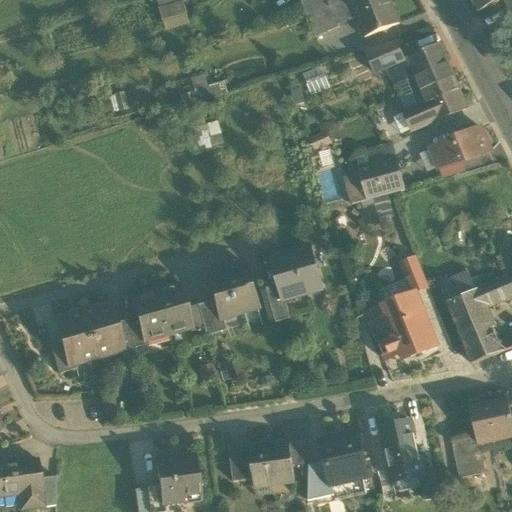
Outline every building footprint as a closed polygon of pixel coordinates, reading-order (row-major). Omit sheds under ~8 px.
[(192,23),(186,0),(155,0),(163,30),(192,23)] [(335,15),(331,6),(328,0),(301,0),(308,15),(316,36),(340,26),(339,25),(335,15)] [(399,23),(389,0),(344,0),(331,6),(335,15),(348,10),(352,20),(356,18),(364,37),(399,23)] [(471,0),(479,15),(506,1),(507,0),(471,0)] [(335,15),(339,25),(352,20),(348,10),(335,15)] [(375,75),(387,70),(387,69),(403,62),(395,43),(366,52),(375,75)] [(417,83),(421,91),(452,78),(440,47),(408,60),(416,79),(409,82),(411,86),(417,83)] [(408,60),(403,62),(387,69),(387,70),(394,88),(409,82),(416,79),(408,60)] [(465,109),(452,78),(421,91),(425,101),(418,103),(421,109),(427,106),(433,122),(465,109)] [(408,114),(414,130),(433,122),(427,106),(421,109),(408,114)] [(431,151),(438,169),(475,159),(488,153),(484,143),(487,142),(481,129),(431,151)] [(359,169),(361,178),(368,202),(391,195),(403,192),(398,174),(394,159),(359,169)] [(354,206),(368,202),(361,178),(348,182),(354,206)] [(279,286),(284,303),(286,302),(307,296),(306,293),(321,289),(310,249),(272,260),(279,286)] [(508,274),(511,271),(511,251),(511,250),(499,256),(508,274)] [(399,265),(412,296),(418,294),(429,290),(416,258),(399,265)] [(214,302),(219,320),(221,319),(219,315),(233,312),(234,315),(259,308),(247,268),(239,270),(239,269),(228,273),(207,279),(214,302)] [(440,285),(447,304),(476,291),(468,273),(440,285)] [(511,276),(478,291),(485,308),(511,296),(511,276)] [(266,290),(276,324),(291,320),(286,302),(284,303),(279,286),(266,290)] [(178,288),(155,294),(167,336),(189,330),(190,330),(184,310),(178,288)] [(478,291),(476,291),(447,304),(472,366),(504,353),(497,337),(485,308),(478,291)] [(145,343),(167,336),(155,294),(132,301),(138,324),(144,343),(145,343)] [(371,327),(385,362),(401,356),(409,353),(412,359),(439,348),(418,294),(412,296),(381,308),(386,321),(372,327),(371,327)] [(214,302),(196,307),(202,330),(205,338),(224,332),(221,319),(219,320),(214,302)] [(109,307),(82,315),(94,357),(119,350),(121,350),(114,326),(109,307)] [(190,334),(202,330),(196,307),(184,310),(190,330),(189,330),(190,334)] [(367,313),(372,327),(386,321),(381,308),(381,307),(367,313)] [(94,359),(94,357),(82,315),(55,323),(61,346),(67,367),(69,367),(94,359)] [(135,358),(133,350),(127,327),(125,322),(114,326),(121,350),(119,350),(123,361),(135,358)] [(138,324),(127,327),(133,350),(146,346),(145,343),(144,343),(138,324)] [(511,330),(497,337),(504,353),(511,349),(511,330)] [(50,349),(57,376),(70,372),(69,367),(67,367),(61,346),(50,349)] [(409,353),(401,356),(404,362),(412,359),(409,353)] [(477,440),(480,454),(511,446),(511,420),(508,401),(470,410),(477,440)] [(411,422),(380,429),(393,484),(397,483),(419,478),(423,477),(411,422)] [(326,463),(333,489),(368,480),(356,435),(321,444),(326,463)] [(453,446),(460,474),(483,469),(480,454),(477,440),(453,446)] [(290,444),(293,468),(305,466),(301,442),(290,444)] [(253,473),(255,485),(295,479),(293,468),(290,444),(250,450),(253,473)] [(232,452),(235,476),(253,473),(250,450),(232,452)] [(156,485),(159,508),(200,503),(195,459),(169,462),(170,463),(157,465),(157,463),(153,464),(156,485)] [(0,498),(17,496),(20,511),(27,511),(42,510),(40,481),(39,463),(5,467),(5,470),(0,470),(0,498)] [(334,497),(333,489),(326,463),(309,466),(308,503),(334,497)] [(419,478),(397,483),(399,493),(421,488),(419,478)] [(40,481),(42,510),(54,508),(55,479),(40,481)] [(133,488),(136,511),(159,511),(159,508),(156,485),(133,488)]
